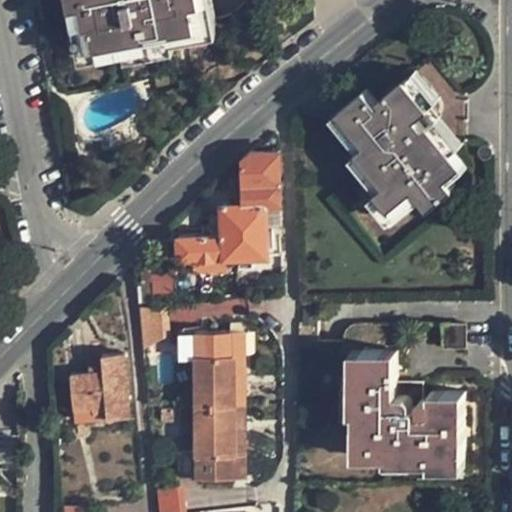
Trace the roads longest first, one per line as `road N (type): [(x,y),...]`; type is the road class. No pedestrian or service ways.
road 1 (secondary): [(67,290),(271,96),(391,0)]
road 2 (residential): [(0,27),(51,271),(67,290)]
